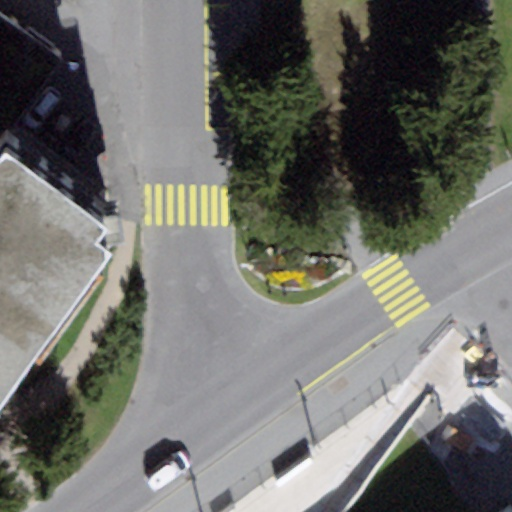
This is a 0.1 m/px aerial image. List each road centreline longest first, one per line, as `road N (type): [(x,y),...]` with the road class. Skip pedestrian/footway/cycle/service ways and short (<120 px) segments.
road 1 (residential): [(210,416),(181,200),(179,0)]
road 2 (residential): [(472,243),(210,416)]
road 3 (residential): [(88,511),(210,416)]
